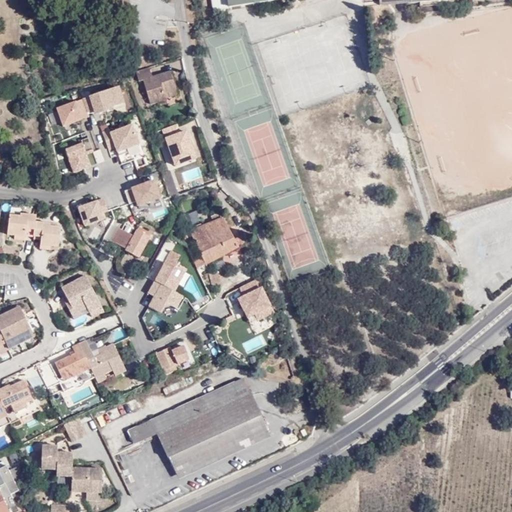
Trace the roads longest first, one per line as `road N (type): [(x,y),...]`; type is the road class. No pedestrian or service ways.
road 1 (residential): [(191,55),(233,184),(254,204),(338,441)]
road 2 (unknown): [(53,338),(124,321),(139,349),(206,317)]
road 3 (residential): [(0,267),(20,270),(53,328),(50,346),(0,373)]
road 4 (secondary): [(195,511),(338,441)]
road 5 (secondary): [(338,441),(439,367)]
